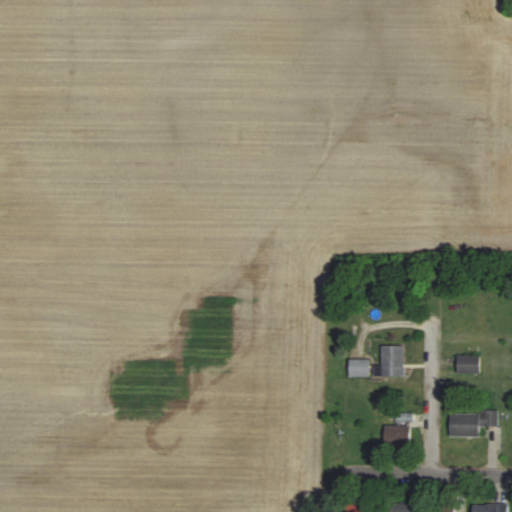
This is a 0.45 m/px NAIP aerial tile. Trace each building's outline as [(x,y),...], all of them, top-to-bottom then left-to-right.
[(483,355),(459,355),(459,373),(483,373),(483,355)] [(352,359),(352,376),(371,376),(371,359),(352,359)] [(482,436),(482,425),(501,425),(501,409),(469,409),(469,412),(452,412),(452,435),(482,436)] [(413,412),(398,412),(398,421),(413,421),(413,412)] [(387,446),(412,446),(412,423),(387,423),(387,446)] [(421,511),(422,501),(387,501),(387,511),(421,511)] [(347,511),(380,511),(381,502),(348,502),(347,511)] [(430,511),(460,511),(461,503),(431,503),(430,511)] [(510,511),(510,504),(475,503),(475,511),(510,511)]
